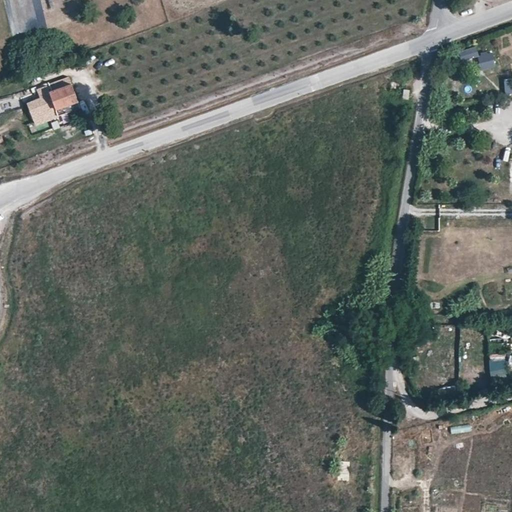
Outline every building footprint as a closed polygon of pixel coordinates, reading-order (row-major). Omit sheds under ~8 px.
[(461,61),(478,57),(476,47),(459,52),(461,61)] [(492,53),(478,57),(481,70),(495,66),(492,53)] [(39,96),(26,102),(35,123),(79,107),(69,83),(68,83),(65,77),(46,85),(47,86),(37,89),(39,96)] [(462,80),(454,78),(454,83),(450,82),(449,94),(454,95),(455,90),(460,91),(462,80)] [(506,369),(490,371),(493,388),(509,386),(506,369)]
